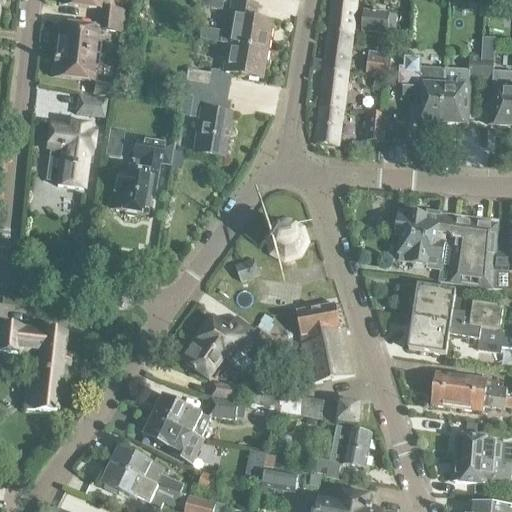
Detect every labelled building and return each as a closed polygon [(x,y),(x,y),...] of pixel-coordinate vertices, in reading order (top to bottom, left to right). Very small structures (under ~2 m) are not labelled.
[(99,10),(98,20),(125,23),(125,12),(101,9),(101,0),(64,0),(64,6),(99,10)] [(199,0),(198,8),(221,12),(223,0),(199,0)] [(334,0),(331,35),(353,37),(357,0),(334,0)] [(225,16),(221,43),(223,43),(266,49),(270,23),(247,19),(250,4),(231,2),(228,16),(225,16)] [(390,14),(363,12),(361,35),(387,36),(390,14)] [(61,26),(59,52),(99,56),(101,44),(96,44),(97,33),(122,36),(125,23),(98,20),(98,29),(61,26)] [(331,35),(326,73),(348,76),(353,37),(331,35)] [(481,82),(493,82),(493,89),(491,130),(511,130),(511,74),(495,74),(496,41),(483,40),(482,59),(481,82)] [(393,41),(383,41),(382,49),(393,50),(393,41)] [(261,80),(266,52),(227,45),(223,74),(261,80)] [(98,68),(99,56),(59,52),(58,62),(53,61),(51,78),(92,83),(94,67),(98,68)] [(366,76),(388,79),(391,61),(369,57),(366,76)] [(442,127),(467,129),(469,81),(481,82),(482,59),(470,58),(469,72),(445,71),(445,74),(442,127)] [(403,99),(419,99),(418,126),(442,127),(445,74),(442,71),(421,70),(422,59),(404,59),(404,69),(399,69),(399,87),(403,87),(403,99)] [(187,72),(185,84),(208,88),(210,76),(187,72)] [(326,73),(321,112),(344,114),(348,76),(326,73)] [(389,80),(378,79),(376,91),(387,92),(389,80)] [(112,87),(95,84),(93,96),(110,99),(112,87)] [(206,100),(208,88),(185,84),(182,96),(192,98),(189,119),(197,120),(192,155),(223,160),(231,117),(224,115),(226,103),(206,100)] [(108,100),(78,97),(75,117),(105,121),(108,100)] [(165,116),(177,118),(178,110),(167,108),(165,116)] [(340,150),(344,114),(321,112),(317,148),(340,150)] [(387,117),(367,115),(364,143),(384,145),(387,117)] [(49,123),(45,153),(59,155),(54,188),(85,193),(90,159),(92,159),(96,130),(94,130),(94,127),(63,123),(63,125),(49,123)] [(111,187),(115,192),(111,213),(124,215),(126,218),(134,219),(136,217),(145,219),(149,196),(154,196),(159,167),(171,169),(173,157),(174,152),(175,144),(162,142),(161,146),(137,141),(131,173),(118,171),(117,176),(112,179),(111,187)] [(184,154),(174,152),(173,157),(171,168),(182,170),(184,154)] [(393,232),(397,238),(396,241),(403,242),(438,246),(442,222),(399,216),(398,222),(394,225),(393,232)] [(303,260),(311,245),(306,228),(290,220),(273,226),(264,240),(269,258),(285,266),(303,260)] [(442,222),(438,246),(453,249),(448,287),(492,293),(494,275),(494,273),(496,255),(499,229),(442,221),(442,222)] [(400,267),(441,273),(440,286),(448,287),(453,249),(438,246),(403,242),(400,267)] [(494,273),(494,275),(511,275),(511,254),(496,255),(494,273)] [(254,261),(235,268),(242,285),(260,278),(254,261)] [(413,321),(413,322),(501,335),(501,333),(504,310),(474,306),(472,317),(465,316),(468,296),(457,294),(418,288),(413,321)] [(336,309),(296,315),(311,388),(355,381),(345,332),(341,333),(336,309)] [(257,330),(262,333),(268,337),(274,328),(274,321),(274,317),(265,316),(262,321),(263,322),(257,330)] [(205,323),(193,340),(225,364),(228,366),(238,353),(240,355),(256,332),(237,319),(229,330),(213,319),(208,326),(205,323)] [(450,338),(480,343),(479,353),(501,356),(502,350),(511,351),(511,334),(501,333),(501,335),(413,322),(408,353),(447,359),(450,338)] [(0,354),(24,358),(25,351),(39,352),(38,360),(35,360),(33,374),(37,375),(35,389),(32,389),(29,412),(56,415),(62,365),(70,366),(71,356),(63,355),(65,335),(0,327),(0,354)] [(256,342),(267,350),(274,342),(268,337),(262,333),(256,342)] [(210,385),(225,364),(193,340),(178,362),(210,385)] [(279,355),(283,346),(274,342),(267,350),(246,378),(257,384),(250,407),(286,416),(339,426),(358,428),(360,426),(361,409),(359,406),(341,404),(339,405),(339,407),(292,399),(295,385),(271,380),(285,359),(279,355)] [(436,377),(434,393),(506,403),(508,391),(487,389),(488,384),(436,377)] [(215,400),(215,401),(235,404),(238,390),(215,386),(212,398),(215,400)] [(485,410),(505,413),(506,403),(434,393),(432,410),(484,417),(485,410)] [(154,411),(159,413),(156,419),(193,438),(197,429),(200,431),(203,424),(200,423),(202,419),(160,399),(154,411)] [(210,419),(237,424),(239,404),(235,404),(215,401),(214,402),(213,402),(210,419)] [(137,433),(147,438),(145,441),(183,459),(184,457),(190,460),(192,457),(193,458),(201,441),(193,438),(156,419),(152,426),(143,422),(137,433)] [(338,482),(341,466),(366,471),(373,436),(337,429),(330,464),(315,461),(312,476),(315,476),(315,477),(317,478),(318,476),(325,477),(325,479),(338,482)] [(459,440),(457,463),(502,467),(502,466),(511,466),(511,449),(492,447),(493,443),(459,440)] [(113,463),(110,469),(155,490),(156,488),(162,491),(181,496),(185,487),(163,477),(166,471),(154,465),(120,449),(119,450),(116,448),(110,461),(113,463)] [(266,457),(264,467),(278,470),(280,459),(266,457)] [(451,480),(455,483),(455,486),(489,489),(490,485),(511,486),(511,479),(511,478),(511,466),(502,466),(502,467),(457,463),(457,465),(452,467),(451,480)] [(175,508),(184,511),(224,511),(225,508),(190,499),(181,496),(162,491),(156,488),(155,490),(110,469),(102,486),(106,488),(104,491),(117,497),(119,494),(137,503),(138,500),(161,511),(164,506),(174,511),(175,508)] [(267,473),(264,489),(294,495),(295,492),(296,484),(297,479),(267,473)] [(203,475),(199,490),(220,495),(224,481),(203,475)] [(322,479),(317,478),(315,477),(311,476),(309,487),(320,489),(322,479)] [(328,502),(320,501),(317,511),(385,511),(386,511),(372,509),(374,501),(330,492),(328,502)]
